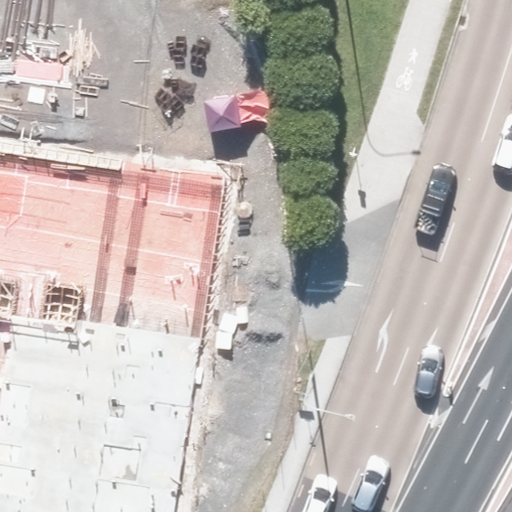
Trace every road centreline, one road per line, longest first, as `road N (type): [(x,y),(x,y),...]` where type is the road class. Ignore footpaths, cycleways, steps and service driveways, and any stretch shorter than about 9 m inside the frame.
road 1 (secondary): [(367,511),(390,391),(511,43)]
road 2 (secondary): [(417,511),(511,374)]
